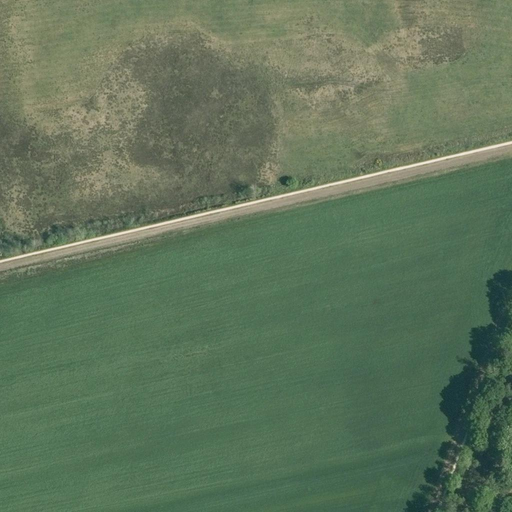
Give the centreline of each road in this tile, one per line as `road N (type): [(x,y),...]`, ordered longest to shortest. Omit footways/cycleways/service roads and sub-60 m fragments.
road 1 (track): [(511,151),(0,268)]
road 2 (track): [(511,292),(430,511)]
